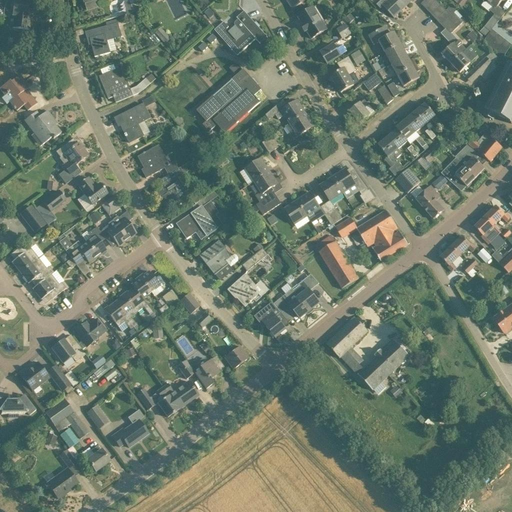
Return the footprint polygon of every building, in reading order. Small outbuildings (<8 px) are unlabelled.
[(11,0),(9,6),(10,13),(12,13),(12,16),(14,16),(12,28),(29,30),(28,30),(30,18),(32,18),(33,7),(28,6),(29,0),(13,0),(14,0),(13,0),(11,0)] [(83,0),(87,12),(99,8),(97,1),(100,0),(83,0)] [(308,0),(287,0),(293,9),(308,0)] [(383,6),(394,19),(395,18),(394,18),(406,6),(399,0),(388,0),(386,2),(384,3),(381,0),(376,5),(380,9),(383,6)] [(435,0),(425,0),(421,4),(427,10),(436,1),(435,0)] [(480,31),(487,36),(492,29),(499,21),(506,13),(500,8),(499,9),(497,8),(502,1),(506,0),(484,0),(484,2),(481,6),(489,12),(490,11),(495,14),(493,17),(485,27),(480,31)] [(436,1),(427,10),(432,16),(441,7),(436,1)] [(432,16),(437,21),(452,7),(451,6),(446,11),(441,7),(432,16)] [(442,26),(455,14),(454,13),(456,11),(452,7),(437,21),(442,26)] [(305,32),(307,31),(312,39),(327,30),(314,8),(298,18),(303,25),(301,26),(305,32)] [(210,19),(214,16),(214,14),(209,9),(204,13),(210,19)] [(215,31),(237,56),(256,40),(259,43),(267,37),(245,12),(238,19),(244,26),(239,30),(243,35),(237,40),(227,29),(228,27),(224,22),(222,24),(215,31)] [(463,23),(463,22),(460,20),(455,14),(442,26),(445,30),(446,29),(451,34),(452,33),(455,30),(463,23)] [(350,15),(344,20),(348,25),(355,20),(350,15)] [(337,30),(339,34),(342,39),(351,33),(346,24),(345,25),(343,22),(339,24),(341,27),(337,30)] [(90,40),(95,57),(111,53),(111,52),(117,51),(114,39),(122,37),(118,24),(85,32),(88,40),(90,40)] [(171,39),(161,27),(155,32),(165,43),(171,39)] [(379,42),(385,53),(404,42),(401,37),(398,39),(395,33),(390,36),(386,27),(369,36),(374,45),(379,42)] [(492,29),(487,36),(484,39),(493,51),(501,58),(502,56),(511,44),(505,40),(492,29)] [(478,38),(473,32),(467,37),(469,39),(470,38),(474,42),(475,40),(478,38)] [(467,50),(458,40),(452,46),(442,55),(452,65),(467,50)] [(408,48),(404,42),(385,53),(391,64),(407,56),(404,50),(408,48)] [(333,45),(320,53),(328,64),(340,57),(340,56),(346,52),(343,46),(336,50),(335,48),(333,45)] [(467,50),(452,65),(460,73),(475,59),(467,50)] [(351,55),(357,66),(365,61),(359,51),(351,55)] [(492,52),(486,56),(491,63),(497,58),(492,52)] [(410,61),(407,56),(391,64),(397,75),(417,65),(414,60),(410,61)] [(343,71),(331,77),(341,93),(354,86),(349,78),(357,72),(348,58),(338,64),(343,71)] [(486,58),(474,69),(480,75),(492,64),(486,58)] [(511,61),(510,60),(507,63),(510,64),(484,115),(493,120),(495,116),(511,124),(511,122),(511,120),(511,61)] [(420,71),(417,65),(397,75),(404,87),(420,79),(417,73),(420,71)] [(261,90),(252,80),(243,70),(240,67),(233,73),(237,77),(232,81),(214,97),(213,97),(197,111),(207,122),(203,125),(209,132),(217,125),(225,134),(260,102),(259,101),(259,100),(258,98),(257,99),(254,96),(261,90)] [(122,68),(100,77),(109,99),(114,97),(116,103),(140,94),(156,80),(151,74),(137,87),(131,89),(122,68)] [(376,73),(363,84),(370,92),(383,82),(376,73)] [(29,88),(20,76),(11,83),(9,80),(0,87),(0,89),(5,96),(2,98),(6,104),(9,102),(16,111),(23,105),(28,111),(37,104),(26,90),(29,88)] [(395,98),(400,94),(393,83),(388,87),(395,98)] [(378,91),(387,105),(393,100),(385,86),(378,91)] [(297,101),(277,115),(279,118),(284,116),(289,124),(285,127),(286,128),(290,125),(306,114),(297,101)] [(364,101),(350,112),(360,124),(374,112),(368,106),(364,101)] [(150,118),(144,105),(115,119),(119,127),(121,126),(130,144),(146,136),(139,124),(150,118)] [(416,113),(426,125),(431,121),(437,128),(442,124),(435,116),(426,105),(416,113)] [(279,113),(275,107),(266,115),(270,120),(279,113)] [(36,112),(24,121),(42,144),(53,136),(55,138),(61,133),(52,122),(54,121),(47,111),(40,117),(36,112)] [(406,121),(416,133),(426,125),(416,113),(406,121)] [(306,114),(290,125),(298,137),(314,127),(306,114)] [(178,117),(174,121),(179,127),(184,123),(178,117)] [(397,129),(398,130),(408,142),(407,141),(416,133),(406,121),(397,129)] [(484,126),(481,130),(488,137),(492,132),(484,126)] [(430,129),(426,132),(433,140),(437,137),(430,129)] [(402,154),(399,150),(408,142),(398,130),(388,139),(402,155),(402,154)] [(273,137),(267,141),(274,151),(279,147),(273,137)] [(416,140),(423,148),(427,144),(420,137),(416,140)] [(468,144),(479,154),(490,163),(502,148),(491,139),(484,148),(474,138),(468,144)] [(402,155),(388,139),(379,146),(394,165),(389,170),(395,177),(405,169),(397,159),(402,155)] [(444,148),(446,149),(451,144),(445,139),(439,143),(444,148)] [(267,141),(263,144),(269,154),(274,151),(267,141)] [(439,143),(428,153),(423,157),(428,161),(432,158),(444,148),(439,143)] [(78,169),(76,165),(88,156),(78,144),(70,150),(66,146),(56,154),(64,164),(62,165),(70,176),(78,169)] [(142,170),(146,179),(165,169),(168,174),(179,169),(175,162),(168,166),(167,164),(169,163),(159,145),(138,157),(145,169),(142,170)] [(418,154),(412,146),(408,149),(414,157),(418,154)] [(457,160),(476,178),(485,169),(474,159),(478,155),(467,146),(462,151),(463,151),(464,152),(457,160)] [(215,163),(219,168),(227,161),(223,156),(215,163)] [(423,157),(418,162),(426,171),(432,166),(430,164),(428,161),(423,157)] [(463,183),(467,187),(476,178),(457,160),(455,158),(456,159),(442,173),(458,189),(463,183)] [(253,182),(254,183),(270,173),(261,159),(245,170),(253,182)] [(163,180),(167,186),(156,193),(160,199),(167,211),(177,205),(178,206),(191,197),(179,179),(185,176),(184,175),(195,167),(191,162),(180,169),(163,180)] [(409,169),(397,179),(396,180),(408,194),(420,183),(416,178),(411,172),(409,169)] [(353,181),(346,170),(332,178),(342,194),(343,193),(355,185),(358,190),(360,193),(365,189),(358,178),(353,181)] [(270,173),(254,183),(261,193),(256,196),(260,203),(251,209),(255,214),(260,210),(263,216),(281,204),(274,194),(270,196),(267,192),(278,184),(270,173)] [(442,176),(438,180),(443,186),(448,182),(442,176)] [(96,187),(88,178),(78,185),(85,194),(84,195),(92,205),(108,194),(100,184),(96,187)] [(320,186),(330,201),(330,202),(342,194),(332,178),(320,186)] [(46,190),(56,192),(57,183),(47,182),(46,190)] [(441,198),(431,187),(416,200),(434,220),(444,211),(436,202),(441,198)] [(43,203),(50,212),(50,213),(67,200),(59,190),(56,192),(43,203)] [(374,198),(369,191),(368,192),(362,196),(361,197),(365,204),(374,198)] [(314,212),(318,217),(324,214),(310,193),(297,201),(307,217),(314,212)] [(196,205),(204,199),(200,194),(192,199),(196,205)] [(110,209),(120,202),(115,196),(106,203),(110,209)] [(187,240),(196,233),(201,240),(207,236),(207,237),(218,229),(217,228),(223,224),(216,215),(219,213),(211,201),(208,204),(208,203),(192,214),(176,224),(187,240)] [(295,225),(307,217),(297,201),(285,210),(295,225)] [(505,215),(496,207),(486,217),(494,226),(501,219),(505,223),(511,218),(507,214),(505,215)] [(35,234),(45,226),(31,208),(21,216),(35,234)] [(342,219),(342,218),(336,209),(335,209),(330,212),(337,223),(342,219)] [(393,221),(387,211),(358,229),(351,218),(335,227),(342,239),(357,230),(363,239),(393,221)] [(93,222),(100,217),(96,212),(89,217),(93,222)] [(116,226),(127,240),(136,233),(128,222),(132,219),(127,212),(119,218),(117,216),(112,220),(116,225),(116,226)] [(337,223),(330,212),(325,216),(332,226),(334,224),(337,223)] [(272,226),(274,225),(272,222),(276,219),(274,216),(267,220),(272,226)] [(494,226),(486,217),(475,228),(483,236),(481,237),(488,245),(495,237),(497,236),(491,229),(494,226)] [(396,226),(393,221),(363,239),(368,248),(373,245),(374,244),(394,231),(398,229),(396,226)] [(127,240),(116,226),(111,230),(108,226),(100,233),(106,241),(110,237),(118,247),(127,240)] [(85,242),(97,258),(107,251),(101,244),(106,241),(100,233),(96,228),(88,234),(86,232),(82,236),(86,241),(85,242)] [(507,229),(502,234),(506,238),(511,233),(507,229)] [(394,231),(374,244),(376,247),(373,249),(381,262),(408,245),(400,232),(396,235),(394,231)] [(359,279),(330,237),(316,247),(320,253),(319,254),(342,290),(359,279)] [(452,247),(460,256),(468,248),(472,253),(476,249),(472,244),(470,245),(462,237),(452,247)] [(33,246),(29,241),(21,247),(25,252),(12,263),(21,274),(39,259),(31,249),(33,246)] [(220,241),(200,257),(206,265),(207,264),(216,274),(215,275),(215,276),(216,275),(229,265),(227,262),(232,258),(220,241)] [(85,259),(89,264),(97,258),(85,242),(80,245),(78,242),(66,251),(71,259),(76,265),(76,266),(85,259)] [(253,250),(257,254),(263,249),(264,248),(260,244),(253,250)] [(460,256),(452,247),(441,258),(449,266),(448,268),(452,272),(455,269),(451,265),(460,256)] [(257,254),(243,265),(248,271),(268,254),(263,249),(257,254)] [(492,258),(483,249),(477,255),(486,264),(492,258)] [(492,256),(509,273),(511,270),(511,252),(505,259),(497,251),(492,256)] [(45,279),(46,280),(51,275),(52,276),(54,274),(49,268),(47,270),(39,259),(21,274),(28,283),(28,284),(41,274),(45,279)] [(76,265),(71,259),(66,263),(70,269),(76,265)] [(468,264),(473,269),(475,266),(478,264),(473,259),(468,264)] [(463,269),(467,274),(473,269),(468,264),(463,269)] [(149,272),(140,279),(151,294),(160,287),(149,272)] [(46,280),(45,279),(32,289),(33,290),(41,299),(40,300),(41,300),(54,290),(58,295),(66,289),(62,283),(59,285),(52,276),(51,275),(46,280)] [(235,295),(245,307),(259,294),(255,289),(257,287),(245,275),(228,291),(233,297),(235,295)] [(151,294),(140,279),(131,286),(133,288),(132,289),(152,314),(153,313),(143,300),(151,294)] [(315,290),(307,280),(306,279),(299,284),(300,285),(293,290),(292,289),(292,290),(311,311),(320,303),(311,293),(315,290)] [(152,314),(132,289),(123,296),(137,313),(143,308),(149,316),(152,314)] [(170,307),(179,300),(172,290),(162,297),(170,307)] [(290,307),(300,319),(311,311),(292,290),(278,301),(286,311),(290,307)] [(189,293),(180,301),(191,315),(200,307),(189,293)] [(123,296),(114,303),(133,328),(137,325),(131,318),(137,313),(123,296)] [(260,324),(262,322),(276,339),(276,338),(286,330),(287,330),(276,317),(281,313),(272,302),(254,317),(260,324)] [(114,303),(105,310),(118,328),(124,323),(130,331),(133,328),(114,303)] [(169,309),(165,305),(158,310),(162,315),(169,309)] [(511,305),(494,319),(504,334),(511,327),(511,305)] [(211,320),(205,314),(196,322),(202,328),(211,320)] [(368,332),(355,319),(327,345),(340,359),(342,358),(353,369),(358,375),(364,370),(359,365),(363,361),(351,348),(368,332)] [(98,339),(107,332),(97,320),(90,325),(91,326),(89,328),(86,323),(76,331),(80,336),(78,337),(87,348),(98,340),(98,339)] [(159,331),(155,334),(159,340),(164,337),(159,331)] [(141,344),(136,338),(130,342),(135,349),(141,344)] [(64,340),(52,349),(63,364),(72,358),(76,363),(86,355),(78,345),(71,350),(64,340)] [(112,342),(112,346),(116,351),(121,347),(115,340),(112,342)] [(380,350),(377,353),(394,372),(410,357),(395,341),(383,353),(380,350)] [(212,351),(204,342),(200,346),(207,355),(212,351)] [(135,355),(132,348),(126,351),(129,358),(135,355)] [(225,359),(233,370),(249,359),(241,348),(225,359)] [(364,370),(358,375),(374,391),(380,386),(394,372),(377,353),(375,355),(377,358),(364,370)] [(101,355),(92,362),(97,369),(106,362),(101,355)] [(195,374),(206,390),(207,389),(212,386),(213,384),(212,382),(211,380),(220,373),(211,361),(208,362),(206,359),(205,358),(204,358),(202,359),(191,367),(195,373),(195,374)] [(111,360),(101,367),(104,373),(115,365),(111,360)] [(195,373),(191,367),(186,360),(177,367),(186,379),(195,374),(195,373)] [(21,376),(27,384),(33,391),(49,379),(38,363),(21,376)] [(56,366),(48,372),(63,392),(71,386),(56,366)] [(79,382),(76,378),(69,383),(73,387),(79,382)] [(165,388),(180,409),(198,396),(189,383),(174,393),(168,386),(165,388)] [(397,387),(390,392),(396,399),(403,394),(397,387)] [(158,405),(168,418),(180,409),(165,388),(158,393),(163,400),(158,405)] [(143,389),(137,394),(148,410),(155,405),(143,389)] [(7,400),(0,396),(0,414),(2,416),(25,415),(28,413),(30,416),(37,411),(24,395),(18,400),(7,400)] [(65,399),(45,413),(59,432),(70,425),(80,439),(88,433),(65,399)] [(43,411),(50,407),(46,400),(39,404),(43,411)] [(87,413),(99,429),(109,422),(97,405),(87,413)] [(112,437),(120,447),(125,443),(129,448),(149,434),(138,420),(120,433),(119,432),(112,437)] [(68,448),(78,441),(69,428),(59,435),(68,448)] [(57,437),(49,434),(46,442),(54,445),(57,437)] [(68,449),(75,459),(79,456),(73,446),(68,449)] [(88,462),(96,472),(110,462),(102,451),(101,451),(98,447),(92,452),(95,456),(88,462)] [(70,469),(77,464),(67,452),(61,456),(70,469)] [(69,489),(77,483),(68,470),(48,485),(58,500),(70,491),(69,489)]
